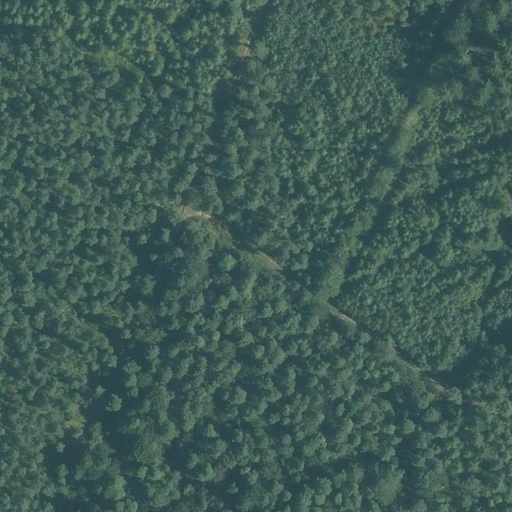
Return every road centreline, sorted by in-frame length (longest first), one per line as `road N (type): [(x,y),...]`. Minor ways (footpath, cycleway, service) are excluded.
road 1 (track): [(55,511),(266,0)]
road 2 (track): [(511,415),(448,395),(185,203)]
